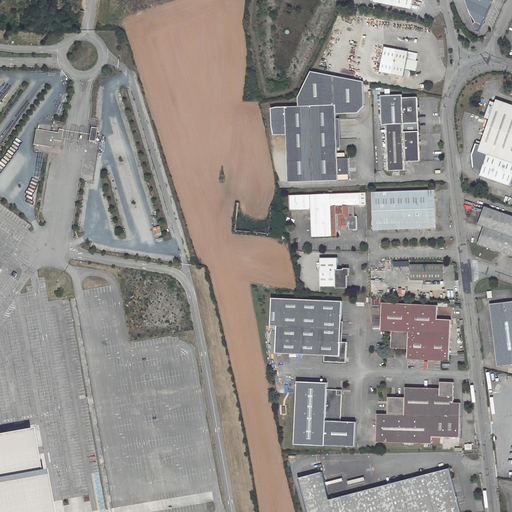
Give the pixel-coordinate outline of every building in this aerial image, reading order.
[(373,0),(374,1),(411,9),(413,0),(373,0)] [(465,0),(470,13),(475,21),(482,24),(493,0),(465,0)] [(377,71),(403,76),(405,68),(415,70),(417,61),(407,59),(408,51),(382,46),(377,71)] [(299,106),(277,107),(273,111),(267,128),(273,135),(286,134),(288,182),(349,180),(348,174),(348,171),(349,171),(349,168),(347,168),(346,158),(345,152),(338,152),(336,113),(358,113),(364,105),(364,81),(311,71),(298,97),(299,106)] [(403,95),(381,95),(382,124),(386,124),(418,123),(417,98),(403,98),(403,95)] [(511,105),(496,100),(480,146),(476,144),(471,155),(473,168),(482,171),(480,176),(510,186),(511,179),(511,105)] [(418,123),(386,124),(387,170),(405,170),(405,162),(420,161),(418,123)] [(90,134),(89,141),(95,142),(97,128),(91,127),(90,134)] [(53,132),(36,130),(34,145),(53,148),(54,141),(62,142),(63,130),(58,129),(58,133),(53,132)] [(435,190),(371,192),(373,229),(436,227),(435,190)] [(311,208),(312,236),(337,235),(337,226),(347,226),(347,229),(348,230),(355,230),(354,216),(353,205),(366,205),(365,192),(360,192),(289,195),(290,210),(311,208)] [(478,244),(511,256),(511,216),(484,207),(478,225),(484,226),(478,244)] [(320,258),(320,285),(335,286),(336,286),(336,287),(347,287),(347,274),(349,275),(349,267),(343,267),(343,269),(337,269),(337,258),(320,258)] [(410,279),(442,280),(442,263),(410,263),(410,279)] [(275,352),(325,355),(324,361),(341,362),(341,357),(346,357),(347,341),(340,341),(342,300),(272,298),(270,325),(277,326),(275,352)] [(511,301),(491,304),(499,365),(511,363),(511,301)] [(438,305),(382,302),(381,330),(391,331),(391,341),(392,341),(392,344),(394,344),(394,346),(396,346),(396,347),(407,348),(407,358),(449,361),(451,319),(437,318),(438,305)] [(296,382),(295,445),(325,446),(325,445),(356,446),(356,421),(341,421),(341,394),(337,394),(337,389),(327,389),(327,383),(296,382)] [(375,442),(431,444),(432,436),(459,437),(460,403),(453,403),(453,390),(451,389),(452,386),(450,386),(450,384),(447,384),(447,382),(439,382),(438,389),(405,388),(404,398),(394,398),(394,400),(391,400),(391,401),(390,401),(390,404),(387,404),(387,414),(376,414),(375,442)] [(0,511),(45,511),(39,476),(44,475),(44,470),(38,471),(31,428),(0,433),(0,511)] [(443,437),(443,448),(451,448),(451,437),(443,437)] [(460,511),(449,468),(328,499),(321,471),(298,477),(306,511),(460,511)]
